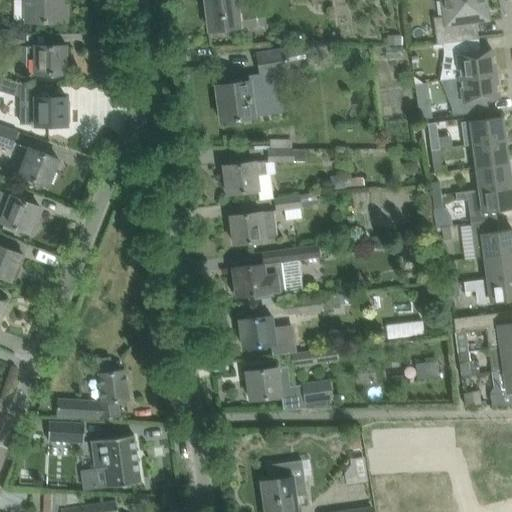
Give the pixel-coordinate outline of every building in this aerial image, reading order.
[(26,0),(27,3),(27,21),(47,21),(67,21),(67,5),(62,5),(62,0),(26,0)] [(206,0),(210,31),(230,28),(240,27),(255,24),(253,9),(252,0),(206,0)] [(440,44),(443,44),(479,39),(476,21),(488,19),(485,0),(443,0),(446,16),(434,18),(437,44),(440,44)] [(25,46),(27,32),(0,27),(0,42),(18,46),(18,73),(35,73),(67,73),(67,45),(35,45),(25,46)] [(388,37),(388,47),(401,47),(401,37),(388,37)] [(480,51),(479,39),(443,44),(444,52),(443,63),(459,64),(460,77),(460,78),(495,73),(492,49),(480,51)] [(222,121),(242,118),(284,113),(278,71),(289,70),(307,66),(304,46),(286,50),(258,54),(261,73),(248,75),(249,81),(217,85),(222,121)] [(460,77),(440,80),(440,81),(441,81),(447,97),(451,107),(453,115),(488,110),(487,98),(499,97),(495,73),(460,78),(460,77)] [(0,80),(0,91),(20,97),(21,98),(22,98),(22,120),(22,124),(35,124),(35,125),(67,125),(67,123),(70,123),(70,110),(67,110),(67,101),(67,97),(54,97),(54,85),(26,85),(27,84),(22,83),(1,77),(0,79),(0,80)] [(430,100),(417,102),(420,119),(432,118),(430,100)] [(471,121),(462,122),(466,145),(474,144),(504,140),(501,116),(471,121)] [(436,122),(428,123),(429,137),(431,150),(440,148),(438,136),(436,122)] [(0,144),(11,149),(17,131),(0,124),(0,144)] [(270,138),(270,150),(281,150),(292,150),(292,139),(281,139),(270,138)] [(477,166),(507,162),(504,140),(474,144),(477,166)] [(29,149),(25,147),(24,150),(28,151),(19,174),(48,185),(59,159),(30,148),(29,149)] [(434,172),(443,171),(440,148),(431,150),(434,172)] [(268,150),(268,162),(294,162),(294,161),(294,150),(292,150),(281,150),(270,150),(268,150)] [(265,174),(263,161),(255,162),(255,161),(224,166),(227,193),(258,189),(257,176),(265,174)] [(480,189),(510,185),(507,162),(477,166),(480,189)] [(333,190),(350,188),(364,187),(364,177),(332,180),(333,190)] [(432,195),(441,194),(439,181),(431,182),(432,195)] [(467,191),(455,192),(456,200),(468,199),(470,214),(496,211),(511,208),(511,196),(510,185),(480,189),(467,191)] [(30,233),(40,207),(0,190),(0,220),(11,225),(30,233)] [(434,208),(443,207),(441,194),(432,195),(434,208)] [(299,195),(276,198),(277,210),(285,209),(286,220),(302,218),(300,207),(301,207),(300,206),(299,195)] [(452,215),(443,207),(434,208),(436,226),(453,224),(452,215)] [(277,237),(274,210),(262,212),(261,211),(230,216),(234,244),(265,239),(277,237)] [(122,215),(120,225),(133,227),(135,217),(122,215)] [(511,228),(498,230),(497,219),(471,222),(475,256),(485,256),(511,252),(511,228)] [(475,256),(471,222),(461,224),(465,258),(475,256)] [(443,239),(452,238),(451,234),(450,226),(441,227),(443,239)] [(15,280),(20,268),(16,266),(21,255),(0,245),(0,276),(11,280),(11,278),(15,280)] [(280,263),(304,260),(320,258),(319,245),(279,250),(280,263)] [(488,278),(511,275),(511,252),(485,256),(488,278)] [(449,284),(458,283),(455,260),(446,261),(449,284)] [(282,296),(280,284),(277,262),(233,268),(233,269),(229,270),(233,292),(234,294),(237,293),(237,296),(250,294),(250,299),(249,299),(249,300),(282,296)] [(511,298),(511,275),(488,278),(488,279),(464,282),(465,292),(476,290),(477,296),(486,302),(511,298)] [(451,297),(460,296),(458,283),(449,284),(451,297)] [(287,314),(322,310),(321,297),(285,302),(287,314)] [(511,310),(454,318),(456,332),(458,351),(469,350),(466,331),(486,328),(489,349),(511,345),(511,310)] [(260,317),(240,320),(244,347),(264,345),(273,343),(274,354),(295,351),(292,327),(285,328),(273,329),(271,315),(260,317)] [(492,371),(494,371),(505,370),(505,369),(511,368),(511,345),(489,349),(492,371)] [(294,366),(337,360),(335,347),(292,353),(294,366)] [(469,350),(458,351),(460,362),(461,375),(470,374),(468,361),(471,361),(469,350)] [(112,372),(110,358),(98,359),(100,373),(99,373),(103,401),(99,401),(99,402),(59,400),(58,415),(101,417),(101,418),(119,415),(117,400),(129,398),(124,370),(112,372)] [(267,369),(247,371),(251,399),(282,395),(283,409),(331,407),(330,399),(333,399),(331,379),(302,383),(302,384),(290,386),(288,366),(278,367),(267,369)] [(494,386),(489,387),(490,394),(492,405),(511,404),(511,368),(505,369),(505,370),(494,371),(492,371),(494,386)] [(465,406),(474,404),(472,392),(464,393),(465,406)] [(84,442),(85,423),(49,421),(48,440),(84,442)] [(489,466),(478,471),(486,495),(511,487),(511,477),(510,471),(511,470),(511,429),(511,425),(494,424),(502,450),(489,454),(491,461),(488,464),(489,466)] [(96,469),(82,471),(84,488),(107,485),(107,486),(123,484),(133,483),(141,481),(134,434),(92,440),(96,469)] [(359,434),(350,435),(352,449),(361,447),(359,434)] [(266,511),(296,511),(295,496),(307,494),(302,459),(269,464),(271,479),(262,481),(266,511)] [(378,475),(371,477),(373,488),(380,487),(378,475)] [(389,476),(389,494),(404,495),(409,511),(421,511),(449,504),(442,482),(425,486),(423,480),(426,479),(424,475),(389,476)] [(51,511),(53,494),(53,492),(44,491),(44,511),(51,511)] [(67,505),(67,494),(53,494),(51,511),(58,511),(58,505),(67,505)] [(61,511),(118,511),(116,501),(61,509),(61,511)]
